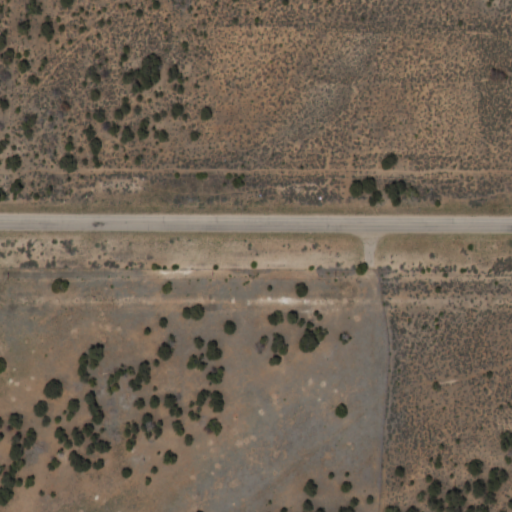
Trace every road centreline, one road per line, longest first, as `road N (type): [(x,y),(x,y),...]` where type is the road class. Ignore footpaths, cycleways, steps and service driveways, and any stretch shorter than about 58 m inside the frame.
road 1 (residential): [(0,216),(511,221)]
road 2 (track): [(380,511),(385,320),(370,274),(366,221)]
